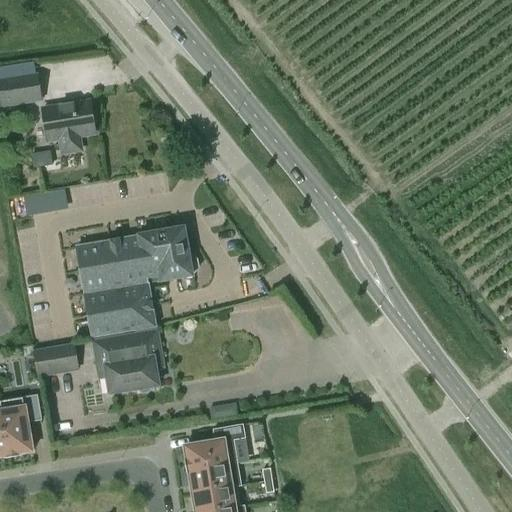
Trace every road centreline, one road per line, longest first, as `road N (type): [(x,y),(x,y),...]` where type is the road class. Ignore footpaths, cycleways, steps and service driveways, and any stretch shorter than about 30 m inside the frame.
road 1 (unclassified): [(101,0),(290,231),(375,356)]
road 2 (secondary): [(411,331),(341,226),(156,0)]
road 3 (unclassified): [(375,356),(481,511)]
road 4 (residential): [(0,491),(122,470),(149,484),(156,511)]
road 5 (secondary): [(511,459),(411,331)]
